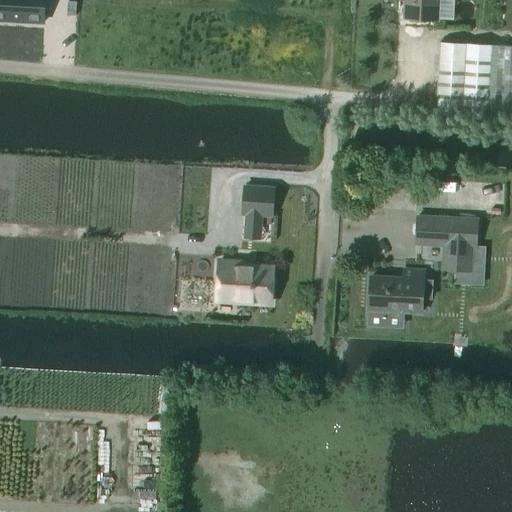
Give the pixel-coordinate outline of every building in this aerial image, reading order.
[(0,0),(0,20),(44,23),(45,2),(45,0),(0,0)] [(295,44),(295,47),(295,48),(311,49),(311,41),(312,29),(313,18),(313,0),(297,0),(296,22),(280,21),(281,13),(245,11),(245,17),(228,16),(227,42),(254,44),(254,45),(266,46),(266,45),(279,45),(279,43),(295,44)] [(406,0),(405,19),(438,21),(438,0),(406,0)] [(511,119),(511,47),(440,43),(436,115),(511,119)] [(242,185),(240,215),(245,215),(262,216),(272,217),(274,187),(242,185)] [(418,218),(417,245),(444,246),(443,270),(470,272),(472,247),(476,248),(477,221),(418,218)] [(217,258),(214,304),(272,308),(275,265),(245,263),(245,261),(217,258)] [(423,287),(424,272),(404,271),(404,279),(371,278),(370,310),(388,311),(388,317),(403,318),(403,312),(422,313),(423,299),(431,299),(432,288),(423,287)]
